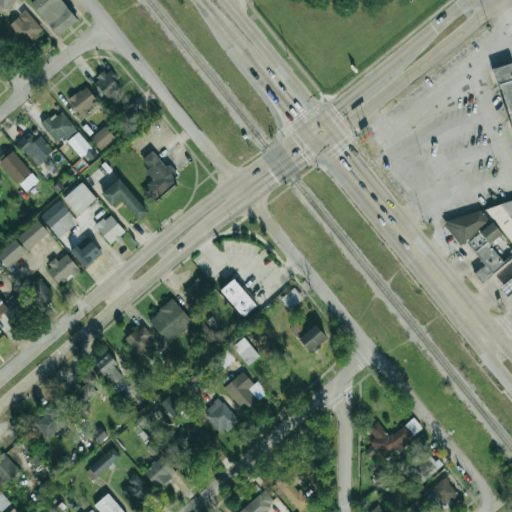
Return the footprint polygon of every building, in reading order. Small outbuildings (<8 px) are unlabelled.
[(14,0),(0,0),(0,10),(2,12),(14,0)] [(77,20),(60,0),(33,0),(30,3),(58,36),(77,20)] [(9,23),(25,45),(43,32),(26,10),(9,23)] [(511,127),(495,71),(511,65),(511,127)] [(122,88),(108,70),(93,82),(108,100),(122,88)] [(82,120),(90,114),(86,110),(97,102),(86,86),(67,99),(82,120)] [(55,143),(63,137),(65,141),(77,132),(61,110),(41,124),(55,143)] [(100,150),(114,138),(104,126),(90,138),(100,150)] [(53,151),(39,136),(35,140),(28,132),(16,144),(37,166),(53,151)] [(0,163),(24,193),(38,181),(12,151),(0,161),(0,163)] [(178,180),(154,151),(141,160),(148,168),(144,171),(152,180),(142,189),(152,201),(178,180)] [(120,200),(139,221),(148,212),(118,179),(101,194),(112,207),(120,200)] [(96,199),(81,182),(63,199),(78,215),(96,199)] [(40,217),(59,238),(76,222),(57,201),(40,217)] [(444,221),(511,201),(511,261),(482,284),(475,272),(485,265),(465,243),(444,221)] [(95,226),(109,246),(125,234),(110,214),(95,226)] [(16,238),(27,251),(48,233),(37,220),(16,238)] [(70,250),(82,268),(101,255),(89,237),(70,250)] [(0,261),(7,269),(26,252),(14,239),(0,252),(0,261)] [(45,269),(60,286),(79,269),(64,252),(45,269)] [(213,291),(201,276),(183,291),(195,306),(213,291)] [(511,291),(511,278),(500,288),(507,296),(511,291)] [(43,307),(55,296),(38,279),(27,290),(43,307)] [(220,290),(242,317),(256,305),(234,279),(220,290)] [(289,310),(303,299),(294,288),(280,299),(289,310)] [(0,315),(8,308),(0,299),(0,315)] [(148,318),(167,344),(193,325),(174,299),(148,318)] [(307,331),(297,321),(289,330),(310,352),(326,337),(314,324),(307,331)] [(142,360),(157,348),(140,327),(125,339),(142,360)] [(232,347),(247,365),(259,356),(243,337),(232,347)] [(234,359),(225,348),(213,357),(223,369),(234,359)] [(94,365),(112,386),(123,377),(114,367),(117,364),(108,353),(94,365)] [(96,383),(89,372),(79,378),(84,384),(64,396),(72,410),(97,395),(92,385),(96,383)] [(223,388),(243,412),(266,393),(256,381),(253,384),(243,372),(223,388)] [(160,404),(172,417),(181,409),(169,396),(160,404)] [(223,435),(239,421),(218,398),(202,412),(223,435)] [(68,420),(53,404),(30,426),(45,442),(68,420)] [(388,436),(377,421),(367,429),(375,439),(370,443),(382,459),(422,429),(413,417),(388,436)] [(209,439),(196,425),(176,444),(188,458),(209,439)] [(91,437),(98,444),(105,437),(98,430),(91,437)] [(36,466),(43,460),(31,443),(23,449),(36,466)] [(97,478),(120,456),(112,447),(89,469),(97,478)] [(0,484),(2,487),(19,470),(0,450),(0,484)] [(418,485),(443,466),(437,458),(433,461),(428,455),(407,471),(418,485)] [(143,473),(158,489),(176,473),(161,457),(143,473)] [(299,511),(309,503),(296,487),(312,473),(301,460),(274,483),(299,511)] [(137,509),(154,494),(135,473),(127,481),(130,484),(121,492),(137,509)] [(436,511),(441,511),(460,498),(445,478),(423,495),(436,511)] [(267,511),(276,504),(263,490),(239,511),(267,511)] [(0,511),(16,511),(0,492),(0,511)] [(94,505),(99,511),(122,511),(108,493),(94,505)] [(429,511),(416,499),(404,511),(429,511)]
